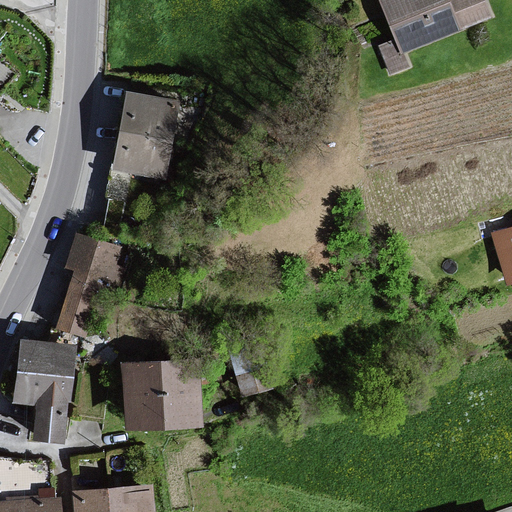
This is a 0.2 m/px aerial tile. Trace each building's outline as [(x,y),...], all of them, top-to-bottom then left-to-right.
[(378,50),(390,79),(411,70),(406,57),(495,20),(486,0),(379,0),(397,41),(378,50)] [(178,106),(126,96),(110,175),(163,186),(178,106)] [(511,228),(490,234),(506,291),(511,289),(511,228)] [(122,248),(73,234),(63,271),(74,274),(57,331),(84,339),(100,282),(111,286),(122,248)] [(75,346),(21,341),(16,402),(39,404),(38,409),(35,440),(63,442),(67,401),(70,402),(75,346)] [(233,361),(244,394),(274,385),(262,347),(232,357),(233,361)] [(201,363),(124,367),(127,425),(204,421),(201,363)] [(54,461),(0,457),(0,497),(56,493),(54,461)] [(155,511),(153,484),(71,491),(72,511),(155,511)] [(56,493),(0,497),(0,511),(63,511),(63,498),(57,499),(56,493)]
